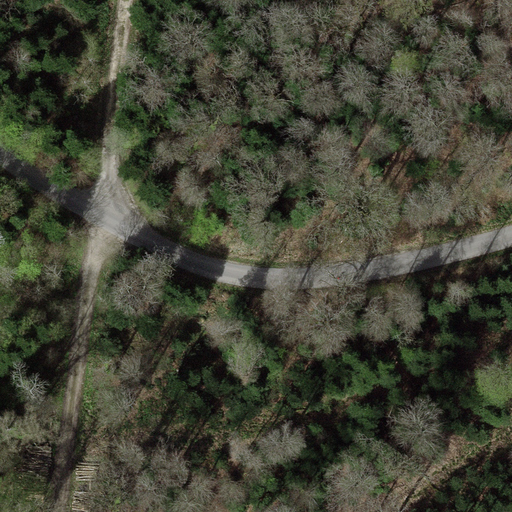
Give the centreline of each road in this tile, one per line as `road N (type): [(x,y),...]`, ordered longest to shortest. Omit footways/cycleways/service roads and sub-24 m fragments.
road 1 (residential): [(0,151),(185,256),(258,280),(318,279),(511,235)]
road 2 (track): [(124,0),(58,511)]
